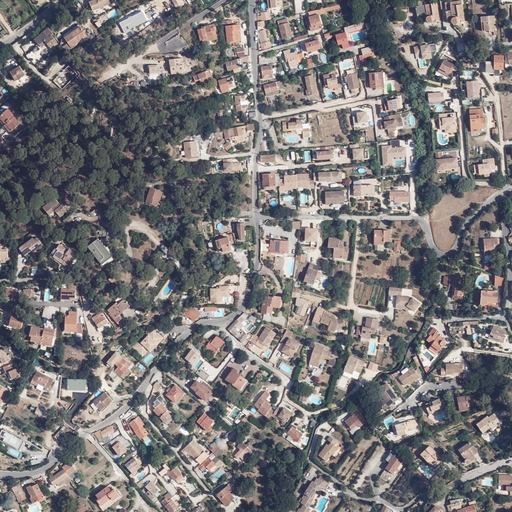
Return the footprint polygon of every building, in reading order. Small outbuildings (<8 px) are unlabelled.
[(93,0),(91,1),(94,10),(107,6),(106,3),(114,0),(93,0)] [(117,7),(114,0),(106,3),(107,6),(108,10),(117,7)] [(271,0),(268,0),(269,9),(272,9),(272,8),(281,7),(280,0),(271,0)] [(461,1),(450,2),(451,10),(446,11),(448,22),(451,21),(452,22),(452,23),(453,24),(455,24),(456,24),(457,23),(458,21),(461,20),(461,22),(465,22),(461,1)] [(372,4),(371,3),(370,3),(372,15),(379,14),(372,4)] [(436,19),(436,21),(439,20),(436,3),(416,6),(417,14),(427,12),(427,16),(427,17),(426,18),(426,19),(426,20),(427,21),(427,22),(429,23),(430,23),(431,22),(432,22),(433,21),(433,20),(433,19),(436,19)] [(340,5),(308,12),(311,25),(309,25),(311,31),(322,28),(318,15),(326,13),(326,12),(341,8),(340,5)] [(121,15),(118,8),(110,11),(108,15),(112,20),(121,15)] [(263,21),(265,21),(270,20),(269,12),(261,13),(261,17),(258,18),(258,22),(261,21),(263,21)] [(484,22),(484,31),(495,30),(494,15),(481,17),(481,22),(484,22)] [(235,19),(227,21),(228,29),(231,28),(235,45),(241,44),(240,42),(246,41),(245,35),(244,36),(243,31),(245,30),(244,26),(237,27),(235,19)] [(288,19),(279,21),(284,39),(293,36),(288,19)] [(361,23),(348,26),(349,32),(362,28),(361,26),(361,23)] [(69,42),(72,46),(88,34),(81,25),(66,37),(69,42)] [(348,26),(344,28),(345,32),(341,34),(344,45),(349,44),(347,37),(349,36),(348,32),(349,32),(348,26)] [(205,32),(203,32),(199,34),(202,44),(204,44),(205,45),(209,44),(208,40),(218,38),(216,30),(213,31),(212,28),(205,29),(205,32)] [(271,48),(272,48),(271,45),(270,41),(269,41),(266,30),(260,31),(261,35),(260,36),(261,43),(262,47),(263,50),(268,49),(271,48)] [(45,31),(35,39),(40,45),(46,41),(54,50),(60,45),(52,35),(50,37),(45,31)] [(88,34),(72,46),(73,47),(78,44),(78,43),(88,35),(88,34)] [(344,45),(341,34),(335,35),(338,45),(343,44),(343,45),(344,45)] [(321,48),(317,37),(314,38),(315,41),(305,44),(308,52),(321,48)] [(72,46),(69,42),(64,45),(67,50),(72,46)] [(412,59),(423,57),(423,60),(431,59),(430,45),(410,48),(412,59)] [(371,52),(370,47),(361,50),(362,55),(364,55),(371,53),(371,52)] [(304,57),(303,54),(297,55),(296,53),(290,54),(289,51),(283,52),(285,60),(287,59),(290,68),(297,66),(296,64),(305,61),(304,58),(304,57)] [(40,52),(33,58),(37,63),(44,58),(40,52)] [(504,55),(491,55),(491,69),(494,69),(494,76),(504,76),(504,55)] [(247,58),(235,61),(225,64),(227,72),(239,69),(239,67),(243,66),(243,65),(248,64),(247,58)] [(172,59),(172,72),(186,71),(186,65),(182,65),(182,59),(172,59)] [(457,69),(443,62),(440,68),(449,73),(451,70),(455,72),(457,69)] [(61,68),(56,64),(46,77),(58,85),(59,84),(63,87),(71,76),(61,68)] [(21,65),(12,71),(17,79),(26,73),(21,65)] [(271,66),(262,67),(263,79),(268,78),(273,77),(273,73),(271,66)] [(200,81),(202,85),(213,81),(211,75),(214,73),(213,69),(209,70),(209,71),(195,77),(197,82),(200,81)] [(369,75),(370,79),(372,88),(380,86),(382,85),(379,75),(378,71),(369,74),(369,75)] [(358,73),(347,76),(349,84),(350,90),(351,90),(359,88),(361,87),(358,73)] [(326,87),(328,87),(335,85),(335,88),(336,91),(340,90),(339,87),(337,79),(336,75),(332,76),(331,74),(329,74),(329,75),(323,76),(326,87)] [(310,95),(311,97),(318,95),(313,76),(306,78),(309,89),(310,95)] [(220,83),(222,89),(223,94),(233,91),(232,88),(236,87),(234,82),(231,83),(230,79),(227,80),(227,81),(220,82),(220,83)] [(467,82),(467,90),(478,89),(478,85),(478,81),(467,82)] [(264,87),(266,95),(279,91),(285,89),(283,82),(264,87)] [(479,93),(478,89),(467,90),(467,98),(479,97),(479,93)] [(444,93),(427,93),(428,104),(444,104),(444,93)] [(242,104),(246,103),(245,98),(235,100),(238,116),(248,114),(247,108),(242,109),(242,104)] [(400,100),(390,102),(390,104),(387,105),(388,112),(402,110),(400,100)] [(10,122),(16,129),(24,120),(11,108),(3,116),(10,122)] [(353,125),(368,124),(367,112),(357,112),(357,117),(353,117),(353,125)] [(447,118),(447,113),(439,114),(440,129),(445,128),(445,132),(456,131),(455,117),(447,118)] [(470,115),(470,126),(486,125),(485,117),(480,118),(480,116),(479,115),(479,114),(478,114),(470,115)] [(396,116),(385,118),(386,123),(381,124),(383,131),(389,130),(397,128),(404,127),(403,120),(397,121),(396,116)] [(294,135),(298,135),(298,130),(304,129),(304,125),(304,121),(298,121),(298,125),(290,126),(290,124),(283,124),(284,133),(294,132),(294,135)] [(241,130),(241,128),(223,131),(224,139),(229,138),(230,141),(233,140),(234,143),(243,142),(243,139),(245,140),(244,130),(241,130)] [(397,131),(397,128),(389,130),(390,138),(395,137),(395,132),(397,131)] [(381,146),(382,167),(393,167),(392,158),(407,157),(406,147),(400,148),(399,140),(391,141),(391,145),(381,146)] [(196,141),(184,142),(186,157),(198,155),(196,141)] [(223,147),(228,152),(231,148),(227,144),(223,147)] [(351,161),(364,160),(363,148),(359,149),(359,144),(350,145),(351,161)] [(333,160),(332,146),(316,147),(317,161),(333,160)] [(262,155),(262,166),(266,166),(267,163),(270,163),(270,166),(274,166),(274,165),(277,165),(276,160),(274,159),(274,155),(262,155)] [(442,159),(436,159),(437,169),(458,167),(457,157),(450,158),(442,159)] [(483,165),(474,166),(475,173),(479,173),(479,174),(491,173),(491,169),(490,167),(495,166),(494,158),(484,159),(484,164),(483,165)] [(233,159),(223,160),(225,172),(242,170),(242,163),(233,164),(233,159)] [(343,173),(315,174),(315,181),(316,182),(330,182),(330,180),(343,180),(343,173)] [(265,175),(266,187),(276,187),(276,175),(265,175)] [(316,182),(315,181),(311,182),(310,175),(285,175),(285,183),(281,182),(281,187),(281,190),(286,190),(286,188),(304,188),(310,188),(310,189),(316,189),(316,182)] [(354,187),(355,196),(368,196),(369,193),(373,192),(373,185),(362,186),(354,187)] [(158,200),(161,192),(151,189),(151,190),(149,196),(147,202),(158,206),(160,201),(158,200)] [(332,204),(341,204),(341,203),(346,202),(346,192),(327,193),(327,206),(332,206),(332,204)] [(409,203),(409,192),(390,192),(390,201),(395,201),(395,206),(401,206),(401,203),(409,203)] [(43,207),(47,212),(51,209),(54,212),(55,211),(60,217),(67,212),(55,198),(43,207)] [(70,216),(63,222),(65,225),(72,220),(70,216)] [(234,226),(238,226),(238,229),(241,241),(245,241),(245,232),(245,228),(245,220),(238,219),(238,221),(234,221),(234,226)] [(374,231),(374,241),(382,241),(388,241),(388,231),(374,231)] [(20,249),(27,257),(36,250),(35,249),(37,247),(38,248),(42,244),(37,237),(34,239),(33,238),(20,249)] [(218,239),(219,247),(223,247),(224,250),(229,249),(229,245),(231,245),(229,237),(218,239)] [(341,255),(341,258),(347,258),(348,247),(343,247),(343,245),(338,244),(338,242),(338,238),(328,237),(327,247),(333,247),(332,254),(341,255)] [(497,238),(483,239),(483,243),(481,243),(481,250),(483,250),(483,255),(490,255),(490,249),(494,249),(494,245),(497,245),(497,238)] [(98,239),(88,247),(102,265),(112,256),(98,239)] [(265,251),(271,251),(286,252),(286,240),(271,239),(261,239),(261,251),(261,253),(265,253),(265,251)] [(62,264),(69,269),(72,264),(69,262),(75,254),(68,250),(67,251),(59,246),(56,249),(54,248),(48,258),(61,266),(62,264)] [(275,256),(273,268),(280,270),(280,275),(284,275),(284,270),(282,270),(283,266),(281,266),(282,258),(275,256)] [(288,256),(286,266),(295,267),(296,258),(288,256)] [(304,280),(313,283),(320,267),(310,264),(304,280)] [(505,276),(497,273),(496,279),(496,283),(505,284),(505,276)] [(443,285),(452,285),(452,287),(454,287),(454,294),(463,295),(464,277),(443,275),(443,285)] [(116,280),(111,276),(108,280),(113,284),(116,280)] [(212,299),(220,299),(221,292),(231,292),(231,291),(237,290),(239,283),(231,283),(230,284),(220,284),(220,287),(212,287),(212,299)] [(403,288),(390,286),(389,294),(398,295),(397,304),(401,304),(407,305),(410,308),(414,311),(420,303),(412,297),(402,296),(403,288)] [(15,287),(7,287),(6,295),(12,295),(12,298),(15,298),(16,293),(15,293),(15,287)] [(61,297),(61,298),(71,298),(71,297),(75,297),(75,288),(68,288),(67,288),(67,287),(61,287),(61,289),(61,297)] [(482,302),(487,303),(488,300),(498,301),(499,290),(483,289),(482,302)] [(266,296),(265,303),(263,303),(262,313),(264,313),(263,319),(272,320),(274,306),(280,307),(281,298),(282,296),(274,294),(274,296),(266,295),(266,296)] [(117,305),(115,303),(107,310),(109,311),(115,319),(116,320),(121,316),(120,314),(123,312),(122,309),(128,304),(124,299),(120,302),(117,305)] [(201,313),(194,306),(192,306),(184,314),(188,317),(189,316),(193,320),(201,313)] [(8,326),(20,329),(25,312),(18,310),(17,314),(12,312),(8,326)] [(67,324),(67,330),(78,330),(78,332),(85,332),(83,323),(79,323),(79,310),(71,310),(71,315),(66,315),(66,322),(66,324),(67,324)] [(338,320),(336,314),(325,310),(322,321),(331,324),(329,329),(336,331),(337,329),(340,328),(340,325),(343,324),(344,326),(347,326),(344,317),(342,317),(342,318),(338,320)] [(92,318),(99,327),(108,321),(101,311),(92,318)] [(245,318),(241,314),(236,318),(227,327),(243,342),(248,335),(244,331),(241,334),(235,328),(237,326),(241,323),(245,318)] [(125,321),(121,316),(116,320),(120,325),(125,321)] [(357,334),(362,335),(363,334),(372,335),(372,332),(376,333),(377,323),(379,323),(379,318),(368,317),(366,327),(358,326),(357,334)] [(110,323),(108,321),(99,327),(101,331),(103,329),(102,328),(110,323)] [(501,339),(505,329),(492,324),(492,325),(490,324),(489,327),(486,326),(484,331),(488,333),(497,337),(501,339)] [(35,343),(51,347),(55,331),(44,328),(43,335),(40,334),(41,329),(31,327),(29,336),(31,337),(31,341),(35,342),(35,343)] [(260,337),(255,333),(250,339),(256,344),(259,341),(266,346),(271,339),(272,341),(277,334),(268,327),(260,337)] [(438,330),(434,327),(430,334),(431,335),(427,340),(433,344),(432,344),(440,350),(443,345),(444,346),(444,345),(445,345),(446,344),(445,341),(445,340),(444,340),(443,340),(438,337),(440,335),(436,332),(438,330)] [(140,341),(134,348),(142,357),(149,350),(151,352),(164,338),(158,332),(157,333),(154,329),(141,342),(140,341)] [(296,349),(299,344),(293,340),(294,339),(292,338),(295,334),(289,330),(282,341),(288,346),(287,348),(286,347),(283,352),(292,358),(298,350),(296,349)] [(486,337),(496,341),(497,337),(488,333),(486,337)] [(200,344),(214,355),(225,341),(217,335),(211,342),(205,338),(200,344)] [(312,354),(321,356),(323,349),(323,347),(314,344),(312,354)] [(438,353),(440,350),(432,344),(430,347),(438,353)] [(191,349),(184,361),(193,366),(200,354),(191,349)] [(323,349),(321,356),(324,357),(329,359),(331,352),(323,349)] [(0,356),(1,357),(0,357),(0,359),(1,363),(9,360),(6,355),(5,355),(4,353),(0,350),(0,356)] [(320,359),(321,356),(312,354),(309,361),(318,364),(320,359)] [(115,363),(117,365),(117,364),(124,357),(123,355),(115,363)] [(225,368),(233,358),(230,356),(229,358),(227,357),(224,360),(221,359),(218,363),(225,368)] [(344,371),(353,374),(353,373),(354,370),(361,372),(365,362),(350,356),(344,371)] [(117,364),(117,365),(119,367),(116,370),(114,368),(109,373),(114,378),(118,373),(121,376),(129,368),(131,366),(127,362),(128,361),(124,357),(117,364)] [(198,370),(204,362),(200,359),(194,368),(198,370)] [(91,367),(95,370),(100,364),(97,361),(91,367)] [(13,368),(11,363),(2,367),(5,372),(9,370),(10,373),(8,373),(11,378),(18,375),(15,368),(13,368)] [(454,373),(463,373),(463,364),(447,363),(447,368),(441,368),(441,376),(446,376),(447,374),(454,374),(454,373)] [(245,380),(242,377),(236,374),(238,372),(239,370),(234,367),(226,378),(239,388),(245,380)] [(131,370),(129,368),(121,376),(123,378),(131,370)] [(410,370),(405,374),(400,377),(406,385),(410,382),(416,377),(418,379),(422,376),(420,374),(417,370),(416,368),(411,371),(410,370)] [(52,380),(37,371),(30,383),(37,387),(38,384),(47,388),(52,380)] [(67,380),(67,390),(85,389),(85,379),(67,380)] [(158,380),(154,385),(158,389),(162,384),(158,380)] [(197,380),(192,387),(199,393),(198,393),(206,400),(212,392),(197,380)] [(394,400),(399,397),(389,382),(380,389),(386,399),(381,402),(386,408),(395,402),(394,400)] [(171,389),(168,393),(167,395),(174,402),(180,396),(181,396),(184,393),(174,385),(171,389)] [(259,409),(271,418),(273,414),(276,411),(272,408),(273,406),(266,401),(270,394),(266,391),(256,403),(261,407),(259,409)] [(105,405),(106,406),(113,401),(105,392),(93,402),(99,409),(105,405)] [(308,394),(305,392),(303,396),(300,395),(298,401),(302,402),(302,400),(305,401),(308,394)] [(460,404),(461,411),(471,410),(470,406),(477,406),(476,395),(469,396),(469,398),(465,399),(465,397),(455,398),(456,405),(460,404)] [(219,406),(228,414),(234,419),(241,411),(236,406),(236,407),(227,398),(219,406)] [(429,410),(431,415),(435,414),(434,412),(444,408),(441,399),(428,404),(427,410),(429,410)] [(153,407),(159,413),(160,413),(159,411),(164,408),(165,409),(167,409),(167,408),(161,401),(153,407)] [(88,407),(93,415),(98,411),(93,403),(88,407)] [(284,408),(280,405),(276,411),(273,414),(278,418),(279,416),(284,420),(285,418),(288,420),(293,414),(285,407),(284,408)] [(160,413),(159,413),(164,420),(171,413),(167,409),(165,409),(164,408),(159,411),(160,413)] [(37,415),(46,419),(49,412),(39,409),(37,415)] [(347,420),(354,429),(359,424),(361,427),(369,421),(360,410),(347,420)] [(204,412),(197,419),(200,422),(207,429),(211,425),(210,423),(213,420),(207,415),(204,412)] [(124,427),(125,430),(130,427),(124,415),(120,419),(124,427)] [(489,418),(488,416),(478,425),(485,433),(491,427),(493,430),(499,425),(497,423),(499,421),(494,415),(492,416),(489,418)] [(138,417),(137,418),(132,421),(130,423),(135,430),(142,425),(143,424),(138,417)] [(397,426),(399,437),(407,435),(406,433),(410,432),(409,430),(414,429),(417,428),(415,420),(412,420),(408,421),(409,425),(407,425),(406,423),(397,426)] [(148,434),(142,425),(135,430),(134,430),(141,439),(148,434)] [(294,438),(298,440),(303,432),(293,425),(289,430),(296,436),(294,438)] [(99,429),(95,432),(100,441),(101,440),(103,440),(103,441),(110,437),(108,434),(114,430),(111,426),(101,432),(99,429)] [(183,426),(179,430),(185,437),(189,433),(183,426)] [(8,430),(4,437),(11,440),(15,433),(8,430)] [(1,436),(0,435),(0,444),(8,448),(7,451),(23,459),(28,450),(15,444),(11,442),(12,440),(11,440),(4,437),(1,436)] [(320,454),(328,460),(334,454),(335,455),(341,447),(337,444),(340,441),(332,435),(330,438),(333,440),(330,443),(329,443),(320,454)] [(193,438),(184,446),(190,452),(200,463),(208,455),(193,438)] [(119,441),(117,443),(115,439),(109,443),(120,459),(128,454),(119,441)] [(17,440),(15,444),(28,450),(30,445),(17,440)] [(251,445),(247,442),(245,444),(241,441),(240,442),(240,441),(237,443),(238,444),(236,446),(240,450),(242,449),(247,454),(251,450),(248,447),(251,445)] [(469,445),(466,441),(456,449),(462,458),(462,460),(462,461),(463,461),(463,462),(464,462),(465,462),(466,462),(466,461),(467,461),(467,459),(471,455),(470,454),(475,450),(470,444),(469,445)] [(222,450),(216,443),(210,449),(216,456),(222,450)] [(422,454),(432,463),(440,454),(430,444),(422,454)] [(190,452),(184,446),(181,448),(187,455),(190,452)] [(396,453),(391,449),(385,458),(390,461),(396,453)] [(404,459),(396,453),(390,461),(386,467),(394,473),(404,459)] [(443,457),(440,454),(432,463),(434,466),(443,457)] [(131,459),(127,456),(121,460),(130,471),(135,468),(136,470),(140,466),(138,464),(139,463),(133,457),(131,459)] [(214,465),(207,457),(197,466),(201,471),(205,467),(208,470),(214,465)] [(386,467),(390,461),(385,458),(381,463),(386,467)] [(73,465),(72,465),(69,461),(68,462),(62,466),(63,468),(71,479),(79,474),(73,465)] [(71,479),(63,468),(49,478),(54,484),(57,482),(62,479),(64,482),(65,484),(71,480),(71,479)] [(174,468),(169,472),(168,473),(169,474),(174,480),(180,476),(179,475),(179,474),(174,468)] [(391,475),(384,470),(380,475),(387,480),(391,475)] [(209,478),(214,483),(221,476),(216,471),(209,478)] [(317,474),(314,479),(313,478),(311,482),(309,480),(305,488),(302,486),(298,493),(301,495),(299,498),(301,499),(298,503),(301,504),(298,509),(297,508),(295,511),(296,511),(306,511),(309,509),(307,508),(310,503),(308,502),(306,501),(308,497),(309,498),(314,490),(316,491),(317,491),(320,486),(321,487),(323,484),(324,484),(325,484),(327,480),(317,474)] [(511,474),(500,474),(500,485),(511,485),(511,490),(511,491),(511,496),(511,474)] [(151,499),(154,496),(153,495),(158,490),(150,481),(145,486),(148,489),(144,493),(150,499),(151,499)] [(11,486),(18,500),(21,498),(25,496),(18,483),(11,486)] [(26,487),(31,496),(29,497),(32,502),(43,497),(41,491),(37,483),(31,486),(30,484),(26,487)] [(227,485),(214,495),(223,506),(233,498),(228,492),(231,490),(227,485)] [(113,491),(111,492),(110,490),(111,490),(108,487),(95,497),(97,500),(95,503),(101,511),(107,507),(104,503),(109,500),(111,502),(118,497),(113,491)] [(308,502),(310,503),(312,499),(311,499),(316,491),(314,490),(309,498),(308,497),(306,501),(308,502)] [(169,493),(163,497),(166,501),(167,503),(164,506),(169,511),(173,509),(172,508),(175,505),(169,498),(172,496),(169,493)] [(119,499),(118,497),(111,502),(109,500),(104,503),(107,507),(119,499)] [(81,505),(83,504),(78,498),(74,500),(75,502),(77,504),(68,510),(69,511),(82,511),(85,510),(81,505)] [(442,510),(431,501),(423,511),(424,511),(442,511),(442,510)] [(37,503),(27,508),(28,511),(39,511),(41,511),(37,503)]
